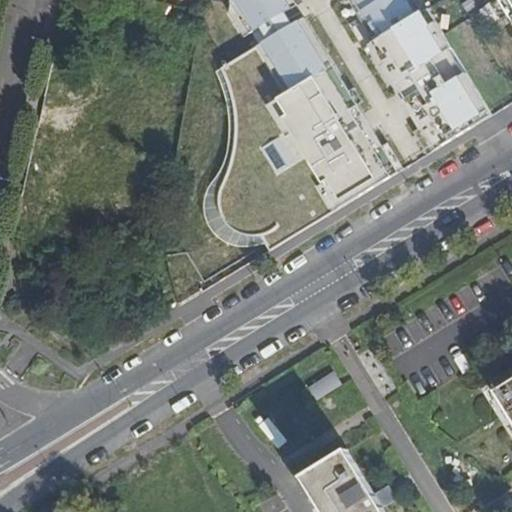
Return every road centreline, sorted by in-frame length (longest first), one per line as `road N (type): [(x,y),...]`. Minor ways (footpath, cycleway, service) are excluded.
road 1 (tertiary): [(511,173),(123,409)]
road 2 (tertiary): [(123,409),(0,486)]
road 3 (residential): [(123,409),(50,412),(0,384)]
road 4 (secondary): [(28,0),(0,122)]
